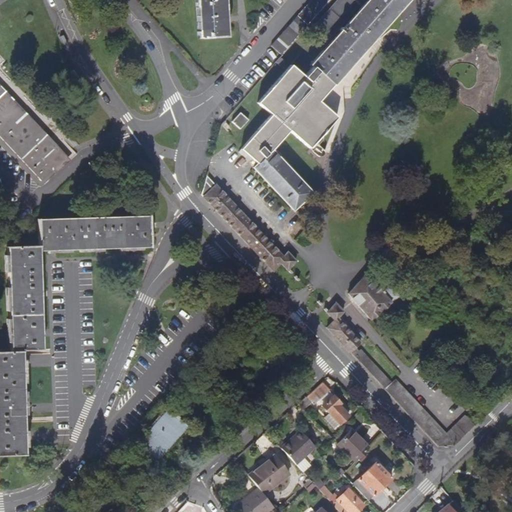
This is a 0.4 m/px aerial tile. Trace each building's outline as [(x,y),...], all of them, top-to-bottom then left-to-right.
[(198,0),(201,39),(226,37),(224,0),(198,0)] [(379,33),(407,0),(336,0),(316,23),(331,36),(363,0),(368,0),(311,65),(313,68),(304,78),(290,67),(258,104),(271,116),(241,150),(257,165),(254,169),(293,210),(310,193),(272,152),(289,132),(309,149),(336,118),(318,102),(379,33)] [(328,2),(329,0),(311,0),(287,28),(271,46),(282,55),(328,2)] [(280,57),(275,63),(279,67),(284,61),(280,57)] [(0,91),(64,160),(67,163),(70,160),(0,85),(0,91)] [(64,160),(0,91),(0,136),(41,181),(52,171),(64,160)] [(56,174),(67,163),(64,160),(52,171),(56,174)] [(206,177),(201,196),(273,272),(280,263),(288,271),(297,262),(288,253),(284,258),(216,185),(215,185),(214,186),(206,177)] [(318,214),(323,210),(319,206),(314,210),(318,214)] [(0,456),(25,455),(22,364),(21,351),(41,350),(38,252),(149,247),(149,216),(38,220),(38,246),(7,247),(10,351),(0,351),(0,456)] [(511,268),(511,255),(500,243),(494,249),(511,268)] [(394,301),(403,292),(393,281),(388,285),(381,278),(374,284),(365,273),(347,294),(371,321),(394,301)] [(445,435),(446,434),(395,379),(391,383),(361,350),(359,352),(356,348),(361,343),(338,318),(343,313),(335,304),(327,313),(333,320),(326,329),(349,354),(350,353),(372,377),(439,448),(455,445),(445,435)] [(317,401),(328,391),(321,383),(306,396),(307,397),(298,405),(304,411),(312,403),(313,404),(317,401)] [(317,401),(321,407),(333,396),(328,391),(317,401)] [(340,404),(333,396),(321,407),(328,414),(323,419),(334,430),(338,425),(338,426),(349,416),(338,405),(340,404)] [(155,462),(186,427),(166,409),(136,446),(155,462)] [(465,435),(474,426),(464,416),(455,425),(465,435)] [(446,434),(445,435),(455,445),(465,435),(455,425),(446,434)] [(355,462),(369,449),(350,430),(336,444),(355,462)] [(281,449),(295,465),(314,448),(300,432),(281,449)] [(248,477),(258,490),(263,496),(289,475),(274,457),(248,477)] [(352,485),(368,501),(391,479),(375,463),(352,485)] [(312,483),(319,490),(323,485),(317,479),(312,483)] [(307,489),(312,483),(310,480),(304,485),(307,489)] [(323,485),(319,490),(339,511),(356,511),(363,506),(348,490),(336,500),(323,485)] [(266,511),(272,508),(263,496),(258,490),(235,508),(238,511),(266,511)] [(149,496),(135,511),(148,511),(157,502),(150,496),(149,496)] [(462,511),(453,501),(440,511),(462,511)]
